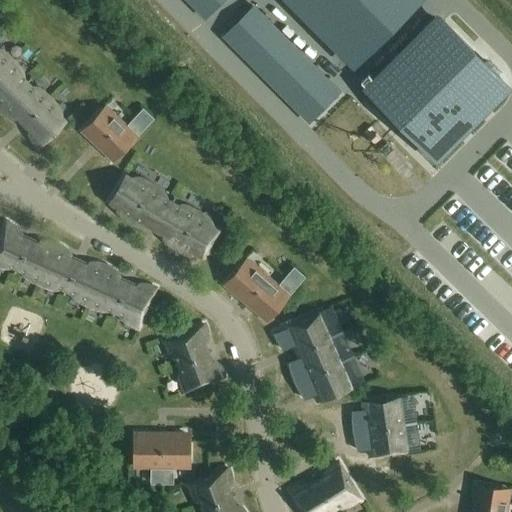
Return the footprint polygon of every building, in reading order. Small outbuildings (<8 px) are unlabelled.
[(224,0),(186,0),(205,18),(224,0)] [(307,0),(360,52),(410,0),(307,0)] [(252,7),(224,36),(311,123),(339,94),(252,7)] [(447,22),(377,94),(434,151),(504,79),(447,22)] [(10,116),(13,118),(16,115),(25,123),(22,126),(23,127),(26,124),(35,133),(32,137),(34,141),(36,144),(39,148),(40,149),(66,122),(48,103),(53,98),(52,97),(47,102),(10,65),(15,60),(14,59),(9,64),(0,55),(0,108),(2,110),(4,112),(7,114),(10,116)] [(84,130),(114,159),(135,138),(104,109),(84,130)] [(168,236),(165,240),(168,242),(170,245),(173,247),(176,249),(179,251),(182,252),(185,253),(189,254),(191,249),(203,257),(218,231),(195,217),(199,211),(198,210),(194,216),(172,203),(176,197),(175,196),(171,203),(149,190),(153,183),(152,183),(148,189),(125,175),(110,201),(122,208),(119,213),(122,215),(124,218),(127,220),(130,222),(133,223),(136,225),(139,226),(143,226),(145,222),(156,229),(154,232),(155,233),(157,229),(168,236)] [(139,323),(136,330),(137,330),(155,289),(154,289),(150,287),(145,287),(141,286),(139,290),(128,285),(129,281),(128,281),(126,285),(115,280),(117,275),(114,273),(111,271),(108,269),(105,268),(102,267),(99,266),(95,265),(92,265),(90,269),(79,264),(80,260),(79,260),(77,264),(66,259),(68,254),(65,252),(62,250),(59,248),(56,247),(53,245),(50,244),(46,244),(43,243),(41,248),(30,243),(31,239),(30,238),(28,242),(17,237),(19,233),(15,230),(12,228),(8,225),(7,225),(0,240),(0,262),(16,270),(13,277),(15,277),(18,270),(41,281),(38,287),(39,288),(42,281),(65,291),(62,298),(64,298),(67,292),(90,302),(87,309),(88,309),(91,302),(114,312),(112,319),(113,320),(116,313),(139,323)] [(226,284),(269,319),(288,296),(245,261),(226,284)] [(302,363),(304,365),(308,363),(313,375),(309,377),(310,378),(314,376),(319,388),(314,390),(315,394),(316,398),(317,402),(351,388),(341,364),(348,361),(348,360),(341,363),(331,340),(337,337),(337,336),(330,339),(320,315),(327,312),(326,311),(292,326),(298,339),(293,341),(293,344),(294,347),(295,351),(296,354),(298,357),(299,360),(302,363)] [(211,366),(207,354),(211,353),(211,351),(207,353),(203,341),(207,339),(207,335),(207,331),(206,326),(205,325),(163,340),(163,341),(170,339),(179,363),(172,365),(172,366),(179,364),(187,388),(180,390),(181,392),(223,377),(223,376),(221,372),(219,368),(216,364),(211,366)] [(366,430),(367,436),(370,443),(375,442),(377,456),(406,451),(402,425),(410,424),(410,422),(402,423),(398,397),(369,401),(371,415),(366,416),(365,423),(366,430)] [(135,466),(189,466),(190,436),(135,436),(135,466)] [(295,489),(292,490),(290,491),(302,511),(328,511),(332,510),(333,511),(334,511),(333,509),(357,496),(338,463),(334,467),(330,470),(327,473),(329,477),(319,483),(317,479),(315,480),(318,484),(307,490),(304,486),(301,487),(298,488),(295,489)] [(229,475),(228,471),(227,470),(185,486),(186,487),(193,484),(202,508),(195,511),(202,509),(203,511),(242,511),(241,511),(239,508),(235,510),(230,498),(234,497),(234,496),(230,497),(225,486),(230,484),(230,479),(229,475)] [(478,485),(473,511),(503,511),(508,490),(478,485)]
